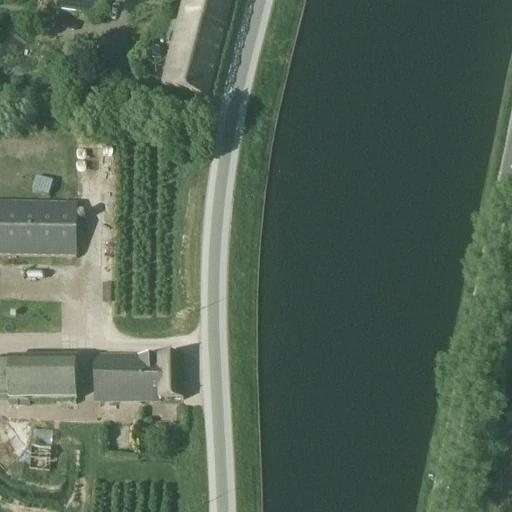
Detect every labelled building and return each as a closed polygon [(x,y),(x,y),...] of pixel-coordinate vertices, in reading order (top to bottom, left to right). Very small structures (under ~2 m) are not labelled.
[(55,0),(53,13),(101,20),(103,0),(55,0)] [(181,17),(163,89),(208,100),(233,0),(191,0),(187,19),(181,17)] [(37,179),(33,195),(51,199),(55,184),(37,179)] [(0,204),(0,257),(77,259),(78,206),(0,204)] [(96,403),(161,403),(160,359),(95,359),(95,377),(91,377),(92,385),(96,385),(96,403)] [(160,359),(161,403),(184,402),(183,359),(160,359)] [(77,385),(92,385),(91,377),(77,377),(77,361),(9,362),(9,365),(0,364),(0,396),(9,396),(9,402),(78,401),(77,385)] [(31,449),(29,473),(50,474),(51,450),(31,449)]
